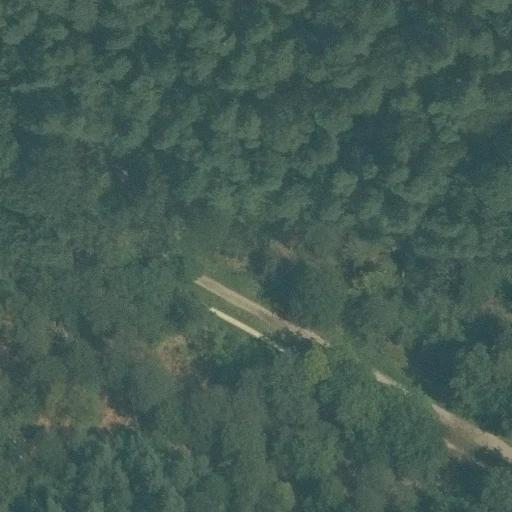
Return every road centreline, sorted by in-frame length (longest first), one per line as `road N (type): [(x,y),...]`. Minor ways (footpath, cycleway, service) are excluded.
road 1 (track): [(0,171),(319,344),(511,462)]
road 2 (unknown): [(511,263),(403,225),(312,149),(265,145),(23,45),(0,21)]
